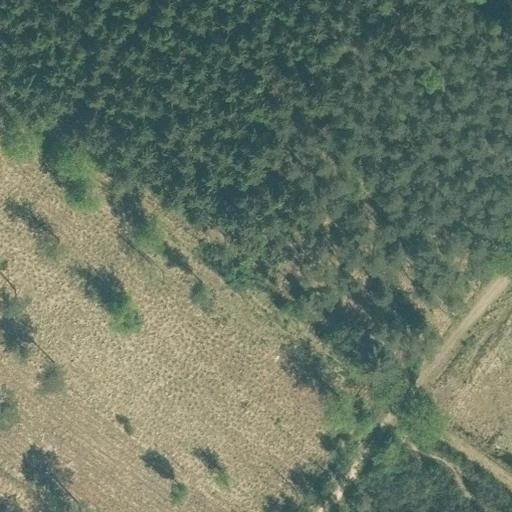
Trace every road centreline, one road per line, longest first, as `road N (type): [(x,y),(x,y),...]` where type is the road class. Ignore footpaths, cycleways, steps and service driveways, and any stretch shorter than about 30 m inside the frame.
road 1 (track): [(322,511),(511,255)]
road 2 (track): [(511,485),(397,406)]
